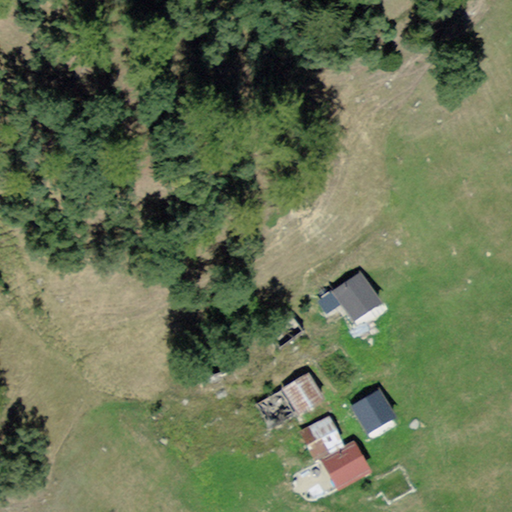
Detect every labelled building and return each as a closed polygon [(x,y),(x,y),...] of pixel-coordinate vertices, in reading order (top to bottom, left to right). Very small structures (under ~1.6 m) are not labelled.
[(325,282),(346,315),(361,305),(377,295),(355,262),(325,282)] [(251,314),(270,344),(284,336),(298,327),(280,296),(251,314)] [(278,379),(292,406),(305,399),(318,392),(303,365),(278,379)] [(374,386),(344,402),(359,432),(374,424),(390,416),(374,386)] [(256,415),(261,425),(288,411),(277,389),(250,404),(256,415)] [(302,435),(309,449),(338,434),(324,407),(295,422),(302,435)] [(322,469),(329,483),(363,465),(348,438),(315,455),(322,469)]
